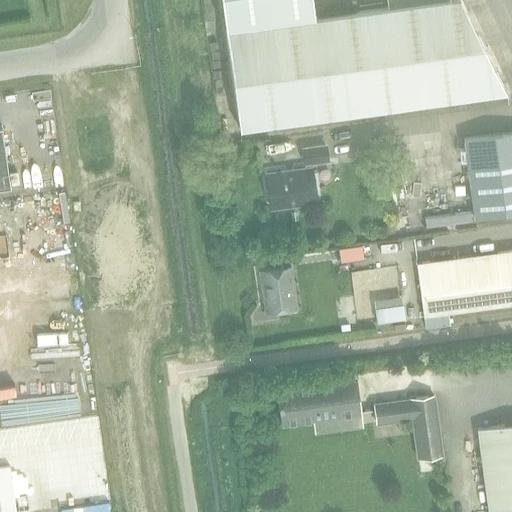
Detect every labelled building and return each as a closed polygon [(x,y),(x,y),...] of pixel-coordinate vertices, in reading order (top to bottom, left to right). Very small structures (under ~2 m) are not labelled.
[(460,0),(386,0),(388,8),(314,18),(311,0),(221,0),(240,129),(505,92),(460,0)] [(223,124),(236,122),(231,92),(218,94),(223,124)] [(1,126),(0,125),(0,187),(10,186),(1,126)] [(511,212),(511,131),(464,138),(475,218),(511,212)] [(303,148),(305,162),(328,159),(326,145),(303,148)] [(266,174),(271,207),(316,201),(312,167),(266,174)] [(422,223),(468,218),(467,207),(420,212),(422,223)] [(58,223),(0,231),(0,306),(69,297),(58,223)] [(439,229),(440,240),(487,236),(486,226),(439,229)] [(511,303),(511,249),(416,263),(424,315),(511,303)] [(260,271),(265,313),(297,308),(291,266),(260,271)] [(353,296),(345,297),(348,325),(357,324),(353,296)] [(0,396),(81,385),(69,297),(0,306),(0,396)] [(404,311),(384,313),(385,323),(405,321),(404,311)] [(404,323),(394,324),(395,331),(405,330),(404,323)] [(91,353),(103,351),(99,327),(87,329),(91,353)] [(359,415),(355,376),(275,386),(281,425),(290,424),(359,415)] [(433,396),(410,399),(411,409),(418,459),(441,456),(433,396)] [(511,511),(511,422),(477,428),(488,511),(511,511)] [(24,511),(101,511),(92,448),(17,458),(24,511)] [(15,511),(8,466),(0,467),(0,511),(15,511)]
